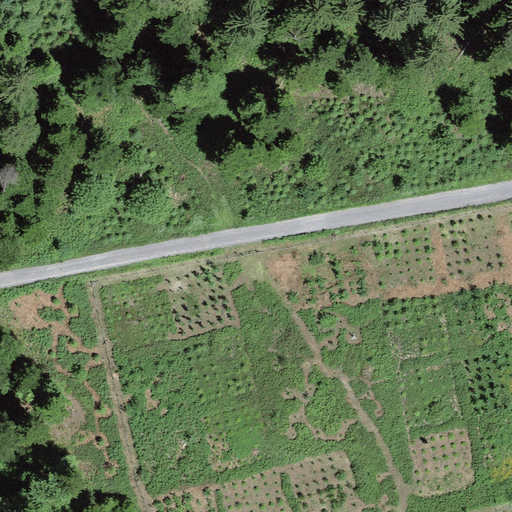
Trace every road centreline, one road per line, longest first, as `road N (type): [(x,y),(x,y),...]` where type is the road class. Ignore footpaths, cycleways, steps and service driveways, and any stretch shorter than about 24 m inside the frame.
road 1 (track): [(248,232),(511,186)]
road 2 (track): [(0,279),(248,232)]
